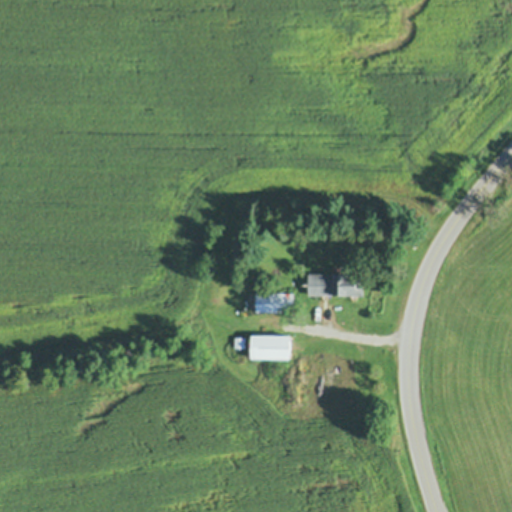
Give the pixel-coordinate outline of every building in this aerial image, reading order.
[(342,275),(365,275),(364,296),(309,295),(310,274),(334,275),(334,269),(342,269),(342,275)] [(255,292),(293,293),(293,310),(255,310),(255,292)] [(291,336),(290,358),(252,357),(252,347),(247,347),(248,338),(252,338),(252,336),(291,336)] [(235,348),(235,337),(245,337),(245,348),(235,348)] [(361,401),(312,401),(312,411),(361,411),(361,401)]
